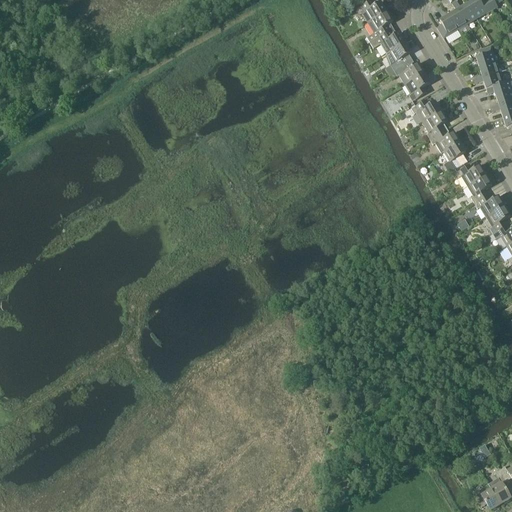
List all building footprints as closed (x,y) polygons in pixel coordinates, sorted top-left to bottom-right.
[(485,1),(480,4),(477,0),(476,0),(467,5),(476,20),(485,15),(486,16),(492,12),(485,1)] [(485,0),(485,1),(492,12),(497,9),(495,5),(504,0),(485,0)] [(467,5),(461,9),(456,2),(454,3),(467,26),(476,20),(467,5)] [(367,4),(356,11),(360,16),(361,15),(367,25),(386,13),(384,10),(382,7),(381,4),(380,3),(376,6),(370,9),(367,4)] [(467,26),(454,3),(451,5),(456,12),(449,16),(458,30),(458,31),(467,26)] [(374,35),(367,39),(370,44),(375,41),(385,35),(382,30),(388,26),(390,25),(393,24),(386,13),(367,25),(374,35)] [(458,30),(449,16),(439,21),(442,25),(437,29),(443,39),(458,30)] [(375,41),(370,44),(374,51),(380,47),(385,56),(405,44),(399,34),(397,35),(397,36),(395,37),(388,41),(385,35),(375,41)] [(405,44),(385,56),(390,67),(391,68),(394,72),(404,66),(401,61),(411,54),(405,44)] [(480,57),(476,58),(479,69),(496,64),(491,48),(479,52),(480,57)] [(482,78),(474,80),(474,83),(499,75),(496,64),(479,69),(482,77),(482,78)] [(404,66),(394,72),(397,78),(399,77),(405,87),(424,76),(417,65),(415,66),(415,67),(414,67),(413,67),(407,71),(404,66)] [(499,75),(474,83),(475,85),(483,83),(487,95),(491,94),(490,89),(492,88),(502,85),(502,84),(499,75)] [(424,76),(405,87),(411,97),(409,98),(412,103),(422,97),(419,92),(425,88),(426,88),(430,85),(424,76)] [(502,85),(492,88),(496,98),(511,92),(511,90),(509,82),(502,84),(502,85)] [(498,106),(490,109),(491,111),(511,104),(511,92),(496,98),(498,106)] [(421,104),(411,110),(414,116),(416,115),(422,125),(441,113),(434,103),(430,106),(427,100),(421,104)] [(511,104),(491,111),(492,114),(500,111),(502,119),(511,115),(511,104)] [(441,113),(422,125),(428,135),(426,136),(430,141),(445,132),(442,126),(444,125),(447,123),(441,113)] [(511,115),(502,119),(505,129),(506,130),(511,128),(511,132),(511,115)] [(445,132),(430,141),(433,147),(435,146),(441,155),(444,154),(459,144),(453,134),(450,136),(448,137),(445,132)] [(459,144),(444,154),(449,163),(445,166),(448,172),(453,169),(458,166),(455,160),(465,154),(459,144)] [(466,168),(455,174),(459,180),(461,178),(467,188),(485,177),(479,167),(474,170),(471,165),(466,168)] [(485,177),(467,188),(473,198),(470,199),(474,205),(488,196),(485,191),(491,187),(485,177)] [(488,196),(474,205),(477,211),(479,209),(485,220),(504,208),(498,198),(491,202),(488,196)] [(504,208),(485,220),(486,221),(491,230),(489,231),(492,236),(507,227),(504,221),(510,218),(504,208)] [(507,227),(492,236),(496,242),(501,239),(507,249),(511,245),(511,231),(511,232),(507,227)] [(506,482),(510,480),(511,479),(511,480),(511,468),(506,472),(504,468),(499,471),(506,482)] [(500,506),(510,500),(502,485),(505,483),(506,482),(499,471),(494,474),(497,480),(488,486),(500,506)] [(500,506),(488,486),(478,493),(474,495),(477,500),(480,506),(480,507),(485,504),(490,511),(500,506)]
